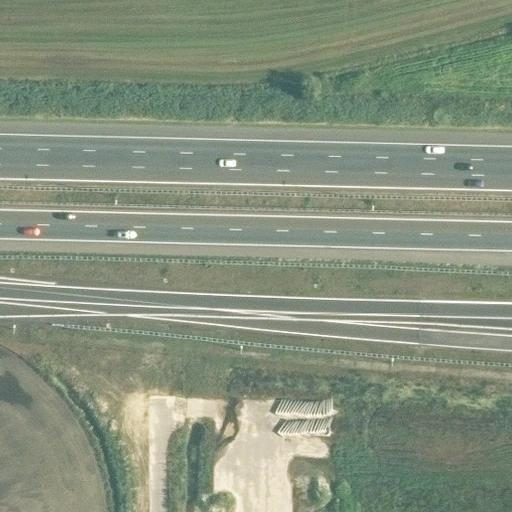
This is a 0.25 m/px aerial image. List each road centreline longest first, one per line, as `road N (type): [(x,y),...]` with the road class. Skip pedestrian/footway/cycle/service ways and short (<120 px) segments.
road 1 (motorway): [(511,166),(0,153)]
road 2 (motorway): [(0,222),(511,234)]
road 3 (motorway): [(0,291),(371,317)]
road 4 (motorway): [(371,317),(511,342)]
road 5 (motorway): [(371,317),(511,308)]
